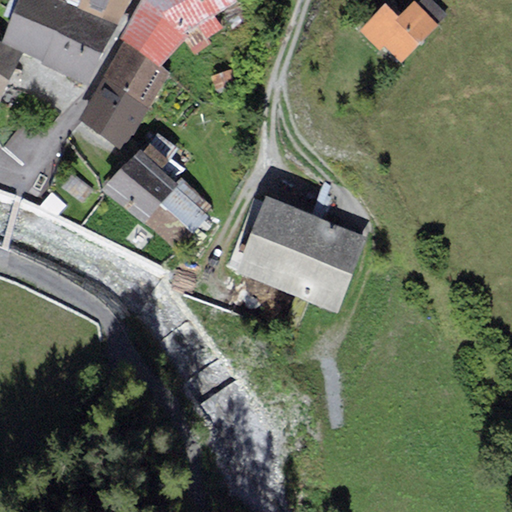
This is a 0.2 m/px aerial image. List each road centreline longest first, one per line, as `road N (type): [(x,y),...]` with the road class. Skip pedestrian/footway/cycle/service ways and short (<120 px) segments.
road 1 (track): [(0,259),(84,296),(140,367),(0,494)]
road 2 (track): [(307,0),(277,85),(297,150),(350,206)]
road 3 (unclassified): [(138,0),(81,96),(22,173)]
